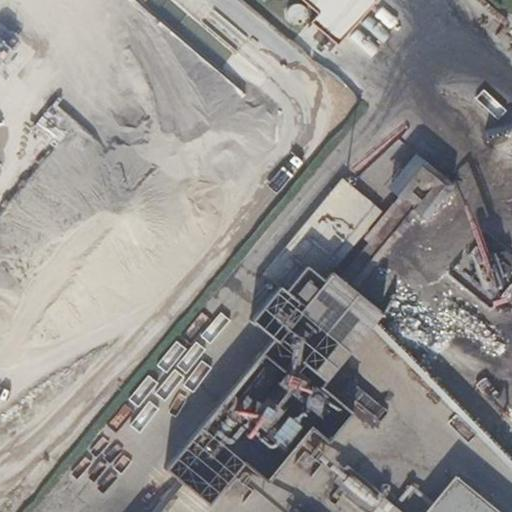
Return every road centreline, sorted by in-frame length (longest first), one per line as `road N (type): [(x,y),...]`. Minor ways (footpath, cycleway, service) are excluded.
road 1 (unknown): [(153,314),(284,167),(302,130),(287,60),(219,0)]
road 2 (unknown): [(0,480),(153,314)]
road 3 (unknown): [(0,396),(112,324),(153,314)]
road 4 (unknown): [(92,0),(0,133)]
